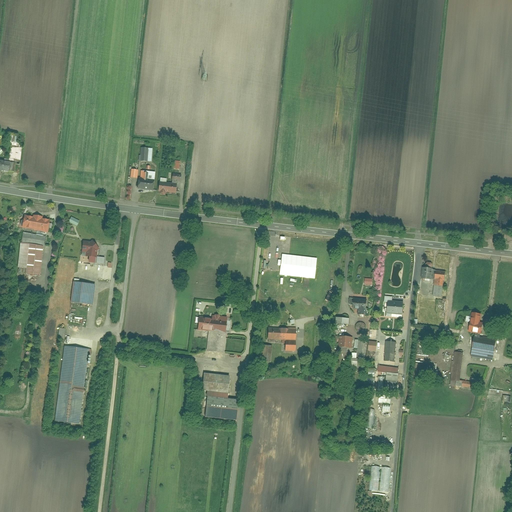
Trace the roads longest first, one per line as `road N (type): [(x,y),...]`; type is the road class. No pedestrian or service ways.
road 1 (secondary): [(0,189),(511,254)]
road 2 (track): [(134,210),(99,511)]
road 3 (unknown): [(103,206),(91,361)]
